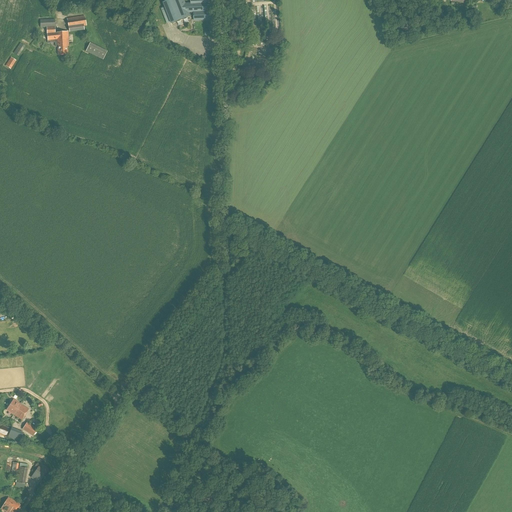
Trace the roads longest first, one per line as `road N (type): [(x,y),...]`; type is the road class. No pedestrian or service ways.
road 1 (tertiary): [(119,401),(221,260),(221,0)]
road 2 (track): [(511,375),(221,218)]
road 3 (unclassified): [(119,401),(0,293)]
road 4 (tertiary): [(37,511),(119,401)]
